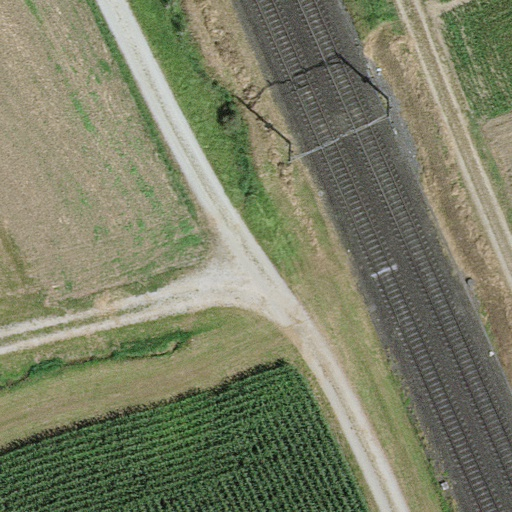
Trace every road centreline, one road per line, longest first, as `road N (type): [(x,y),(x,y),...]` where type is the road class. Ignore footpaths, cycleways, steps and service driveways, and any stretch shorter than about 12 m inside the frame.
road 1 (track): [(108,0),(194,173),(336,395),(389,511)]
road 2 (track): [(432,0),(511,192)]
